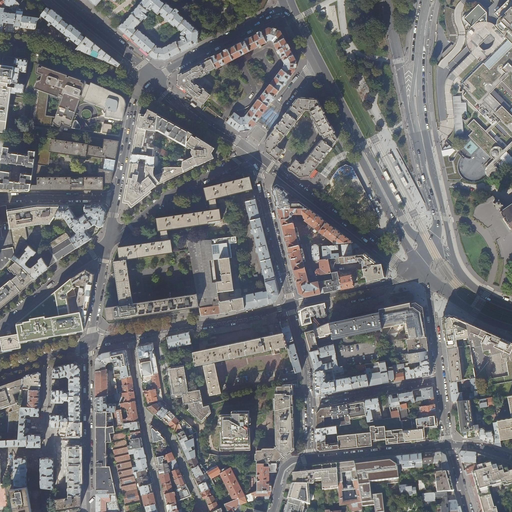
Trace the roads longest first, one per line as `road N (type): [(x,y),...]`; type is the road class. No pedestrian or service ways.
road 1 (residential): [(290,304),(90,343)]
road 2 (tertiary): [(418,266),(396,263),(255,158)]
road 3 (tertiary): [(453,259),(416,80)]
road 4 (residential): [(88,511),(90,343)]
road 5 (residential): [(108,242),(167,195),(244,151)]
road 6 (residential): [(155,77),(288,5)]
road 7 (residential): [(255,158),(290,304)]
road 8 (residential): [(141,90),(43,51),(0,44)]
road 9 (residential): [(449,444),(310,459)]
road 10 (tertiary): [(409,109),(437,226),(430,243)]
road 11 (residential): [(0,326),(108,242)]
road 12 (residential): [(418,266),(395,282),(290,304)]
road 13 (residential): [(308,403),(440,380)]
road 14 (primary): [(359,146),(418,266)]
road 15 (primary): [(430,243),(409,230),(359,146)]
road 16 (tertiary): [(57,0),(147,81)]
